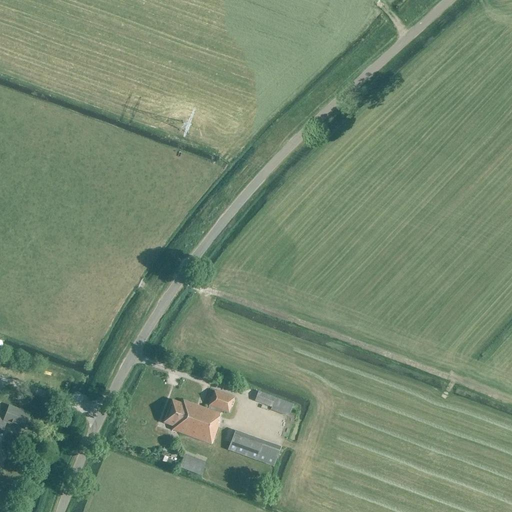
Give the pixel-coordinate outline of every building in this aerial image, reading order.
[(182,400),(181,404),(171,400),(162,423),(172,427),(171,430),(210,445),(218,423),(216,423),(221,410),(228,413),(233,399),(213,391),(208,406),(207,410),(182,400)] [(254,402),(271,408),(276,410),(275,413),(287,417),(287,415),(288,415),(292,404),(257,392),(254,402)] [(4,417),(0,415),(0,430),(3,431),(6,423),(23,429),(29,414),(8,406),(4,417)] [(271,462),(277,446),(230,429),(224,446),(251,455),(271,462)] [(200,476),(205,463),(184,454),(179,468),(200,476)]
